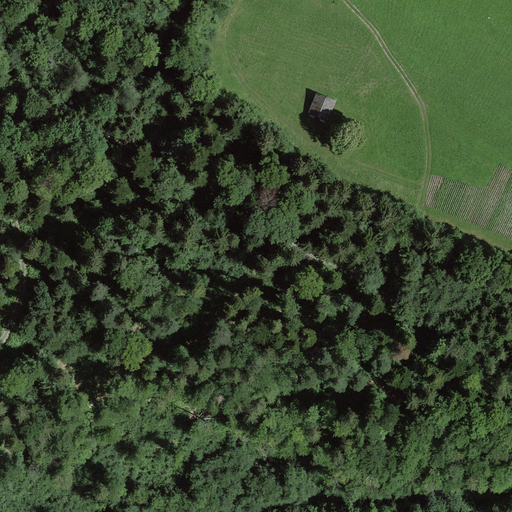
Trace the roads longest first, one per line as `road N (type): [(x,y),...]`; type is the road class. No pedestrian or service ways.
road 1 (track): [(511,392),(450,374),(389,295),(132,146),(92,125),(0,114)]
road 2 (track): [(245,511),(264,500),(511,480)]
road 3 (track): [(0,194),(21,256),(19,296),(0,345)]
